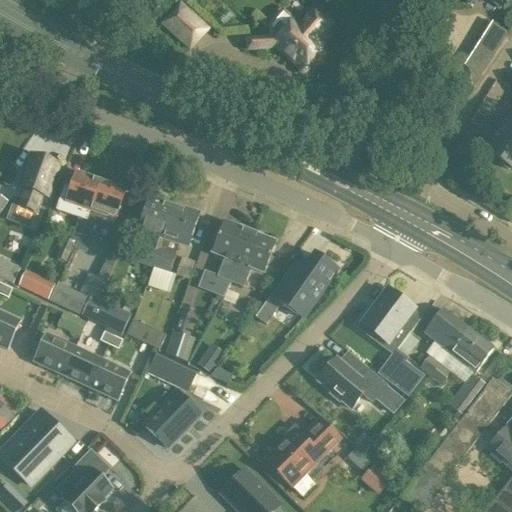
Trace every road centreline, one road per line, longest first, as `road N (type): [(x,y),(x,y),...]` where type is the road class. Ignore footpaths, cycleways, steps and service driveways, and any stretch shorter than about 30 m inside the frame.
road 1 (primary): [(413,219),(80,54)]
road 2 (unclassified): [(391,249),(275,189),(56,96)]
road 3 (residential): [(168,485),(391,249)]
road 4 (residential): [(168,485),(108,426),(0,375)]
road 5 (unclassified): [(511,316),(391,249)]
